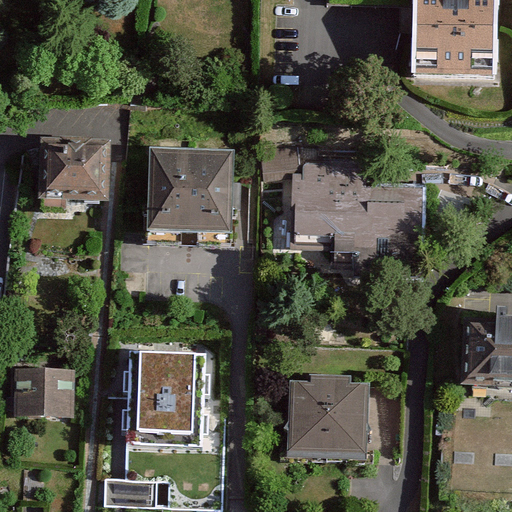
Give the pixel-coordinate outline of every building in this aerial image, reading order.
[(499,0),(417,0),(418,79),(500,79),(499,0)] [(107,143),(45,141),(43,200),(106,201),(107,143)] [(236,152),(152,151),(151,235),(235,236),(236,152)] [(268,186),(296,185),(297,251),(334,251),(334,277),(359,276),(359,292),(420,291),(419,253),(427,253),(426,188),(368,189),(367,167),(305,168),(305,151),(267,152),(268,186)] [(511,261),(499,261),(498,292),(511,292),(511,261)] [(475,400),(511,401),(511,318),(506,318),(505,334),(476,333),(475,400)] [(222,359),(130,357),(128,460),(220,461),(222,359)] [(77,374),(20,374),(20,420),(78,418),(77,374)] [(290,462),(369,463),(370,396),(349,395),(350,380),(306,379),(306,393),(291,393),(290,462)] [(154,507),(154,484),(105,485),(106,508),(154,507)]
